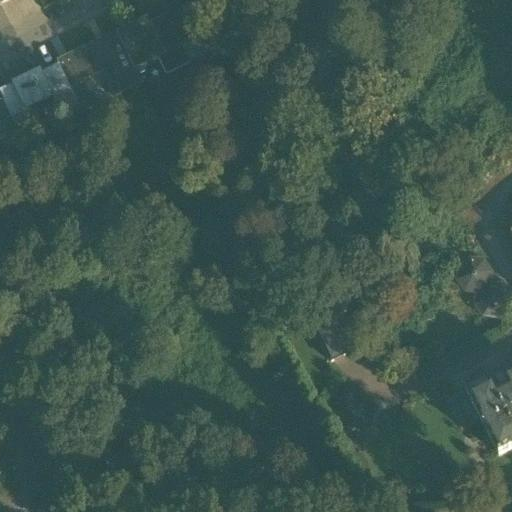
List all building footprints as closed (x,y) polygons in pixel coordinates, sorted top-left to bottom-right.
[(206,0),(211,8),(223,2),(222,0),(206,0)] [(217,19),(241,13),(236,0),(227,0),(223,2),(211,8),(217,19)] [(236,0),(241,13),(259,10),(255,0),(236,0)] [(276,0),(255,0),(259,10),(278,4),(276,0)] [(192,40),(187,29),(176,6),(164,11),(166,16),(176,35),(181,46),(193,41),(192,40)] [(167,77),(190,65),(181,46),(176,35),(166,16),(149,25),(147,20),(117,34),(136,72),(159,61),(167,77)] [(67,83),(74,97),(86,90),(82,83),(102,73),(114,99),(142,85),(136,72),(117,34),(117,33),(68,56),(78,78),(67,83)] [(193,41),(181,46),(190,65),(206,57),(197,38),(192,40),(193,41)] [(59,66),(67,83),(78,78),(68,56),(57,62),(59,66)] [(11,84),(12,86),(24,111),(29,110),(52,98),(60,116),(79,107),(74,97),(67,83),(59,66),(41,74),(40,71),(11,84)] [(4,71),(0,73),(0,90),(11,86),(4,71)] [(31,113),(29,110),(24,111),(12,86),(0,91),(0,94),(3,101),(9,114),(20,133),(19,134),(20,136),(39,127),(33,114),(32,113),(31,113)] [(93,105),(86,90),(74,97),(79,107),(80,111),(93,105)] [(0,142),(19,134),(20,133),(9,114),(3,101),(0,102),(0,142)] [(177,156),(162,164),(169,177),(184,170),(177,156)] [(35,169),(11,180),(19,198),(43,186),(35,169)] [(466,293),(478,295),(489,287),(491,275),(484,264),(471,262),(460,270),(458,283),(466,293)] [(484,318),(497,320),(507,312),(508,306),(495,288),(489,287),(478,295),(476,308),(484,318)] [(493,390),(492,391),(487,379),(466,390),(471,401),(471,402),(499,457),(511,450),(511,381),(508,383),(506,384),(507,386),(494,393),(493,390)]
